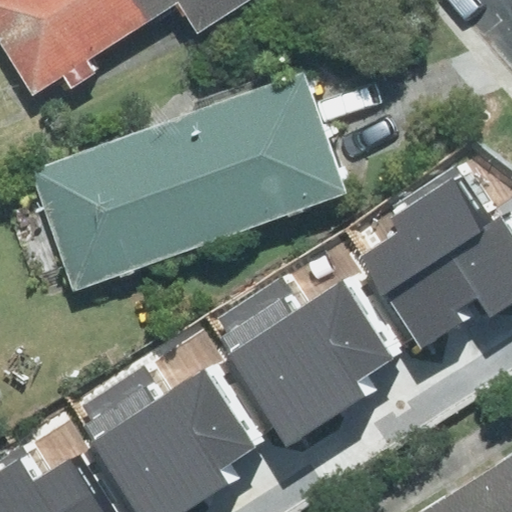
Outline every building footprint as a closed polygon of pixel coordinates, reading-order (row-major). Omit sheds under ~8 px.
[(255,0),(0,0),(0,10),(49,88),(70,74),(76,84),(108,64),(100,51),(181,0),(196,0),(213,26),(255,0)] [(364,194),(322,69),(45,163),(88,288),(364,194)] [(511,307),(451,213),(179,386),(238,479),(511,307)] [(74,511),(32,442),(0,461),(0,511),(74,511)] [(511,511),(511,456),(425,511),(511,511)]
